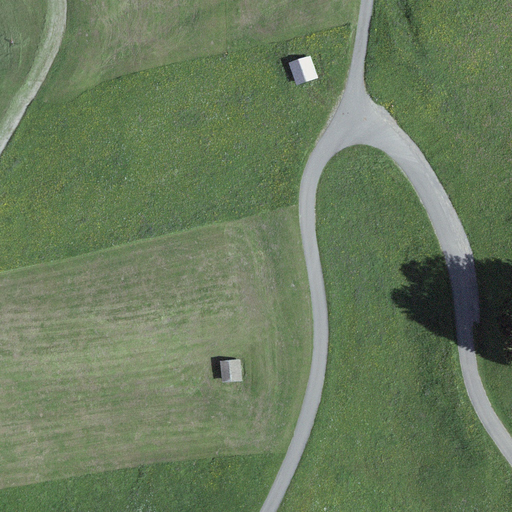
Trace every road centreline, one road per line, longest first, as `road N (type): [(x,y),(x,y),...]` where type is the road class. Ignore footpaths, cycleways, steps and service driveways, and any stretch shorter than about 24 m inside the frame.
road 1 (unclassified): [(511,445),(492,412),(459,257),(437,197),(381,132),(354,130),(318,171),(309,204),(324,362),(298,465),(275,511)]
road 2 (track): [(54,0),(53,35),(0,137)]
road 3 (track): [(367,0),(354,130)]
